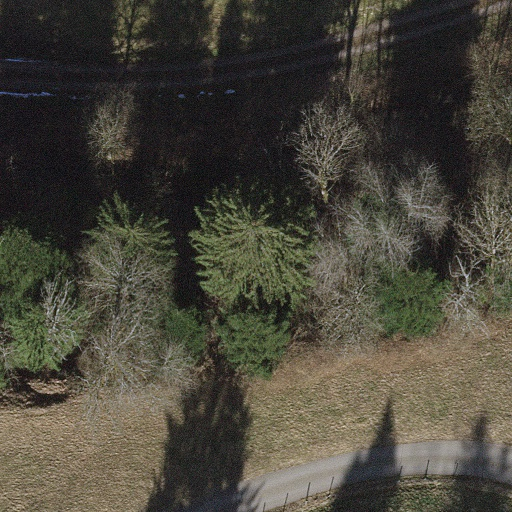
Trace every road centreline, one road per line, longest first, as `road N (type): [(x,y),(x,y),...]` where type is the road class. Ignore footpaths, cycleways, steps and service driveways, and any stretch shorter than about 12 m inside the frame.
road 1 (track): [(0,84),(239,72),(492,0)]
road 2 (residential): [(511,469),(400,460),(306,475),(217,511)]
